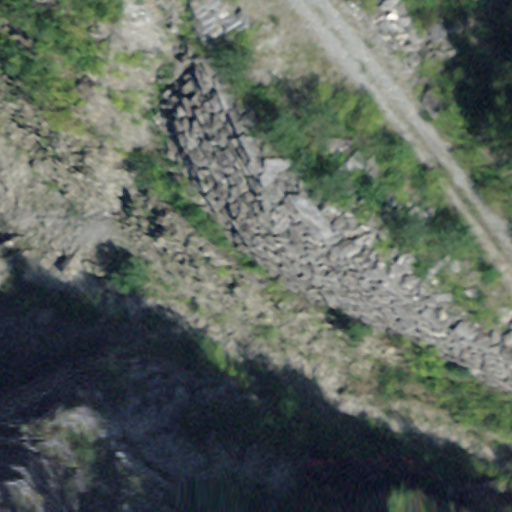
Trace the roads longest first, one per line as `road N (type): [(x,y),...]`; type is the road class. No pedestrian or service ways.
road 1 (track): [(26,229),(364,406),(511,467)]
road 2 (track): [(511,247),(329,0)]
road 3 (track): [(193,316),(53,371),(0,410)]
